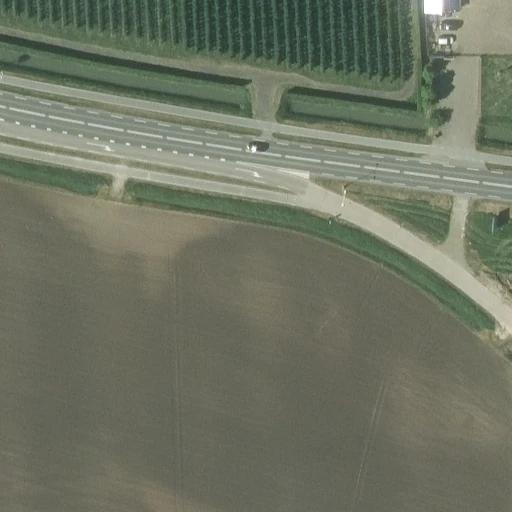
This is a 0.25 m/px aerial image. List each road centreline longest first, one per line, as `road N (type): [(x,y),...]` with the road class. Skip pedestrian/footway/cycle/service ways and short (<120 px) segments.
road 1 (primary): [(511,191),(220,149)]
road 2 (unclassified): [(511,322),(376,224),(320,202)]
road 3 (primary): [(220,149),(0,110)]
